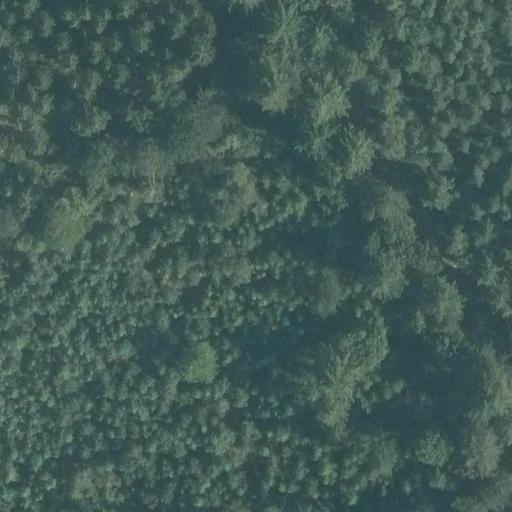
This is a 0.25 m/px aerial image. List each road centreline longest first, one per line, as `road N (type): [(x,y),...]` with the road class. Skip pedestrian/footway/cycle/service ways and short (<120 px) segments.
road 1 (track): [(511,373),(287,0)]
road 2 (track): [(301,23),(0,234)]
